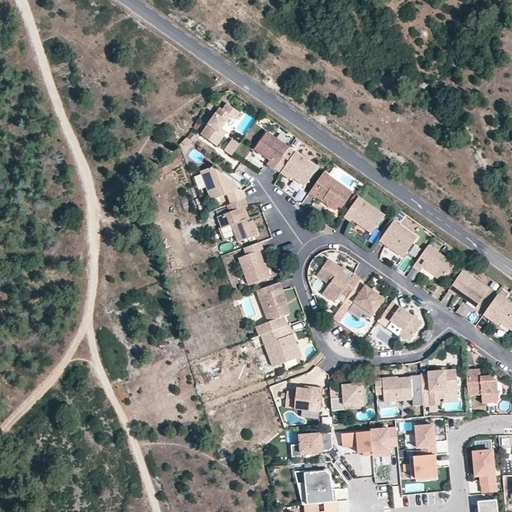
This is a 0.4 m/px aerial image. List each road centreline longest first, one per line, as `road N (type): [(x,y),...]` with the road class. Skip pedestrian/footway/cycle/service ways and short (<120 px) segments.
road 1 (track): [(18,0),(94,221),(91,339),(158,511)]
road 2 (tertiary): [(126,0),(511,271)]
road 3 (residential): [(307,253),(300,282),(336,356),(418,353),(454,320)]
road 4 (residential): [(454,320),(341,242),(307,253)]
road 5 (track): [(87,310),(75,347),(0,433)]
road 6 (residential): [(511,422),(470,427),(457,438),(458,497),(444,511)]
